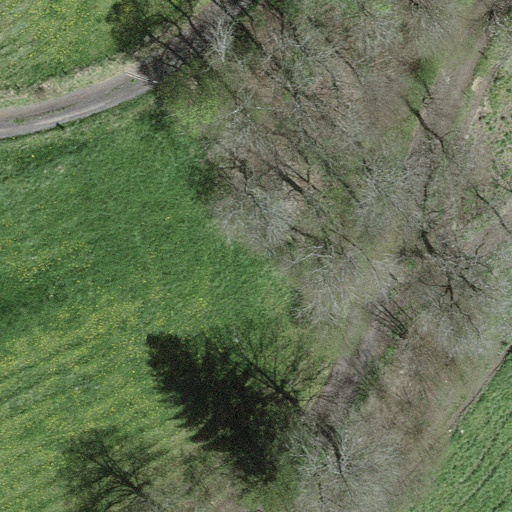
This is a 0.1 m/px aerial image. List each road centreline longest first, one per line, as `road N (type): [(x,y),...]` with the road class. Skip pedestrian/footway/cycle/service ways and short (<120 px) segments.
road 1 (residential): [(221,511),(276,469),(313,426),(345,365),(443,98),(496,0)]
road 2 (residential): [(233,0),(118,92),(0,125)]
